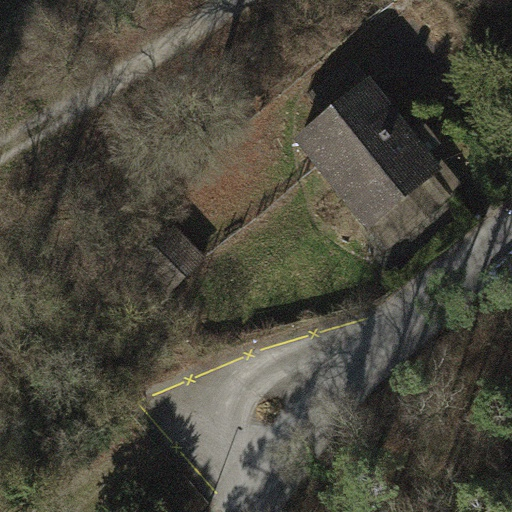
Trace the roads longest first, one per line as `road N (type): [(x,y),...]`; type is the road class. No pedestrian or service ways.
road 1 (unclassified): [(511,234),(367,361),(267,480),(250,511)]
road 2 (track): [(279,0),(0,157)]
